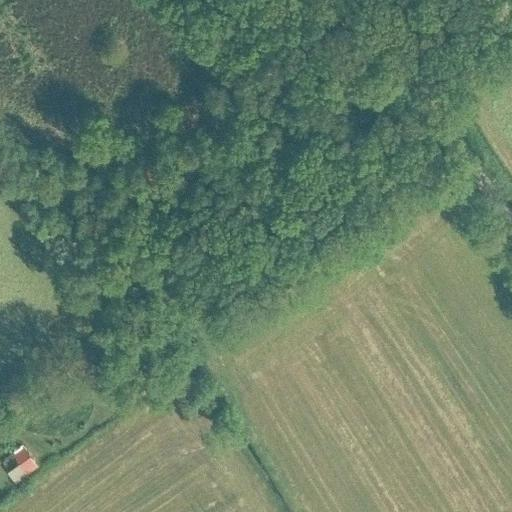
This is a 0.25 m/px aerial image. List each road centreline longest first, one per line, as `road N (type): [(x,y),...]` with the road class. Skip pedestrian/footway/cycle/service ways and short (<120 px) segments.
road 1 (track): [(0,419),(431,105)]
road 2 (track): [(431,105),(511,230)]
road 3 (track): [(431,105),(433,66),(511,9)]
